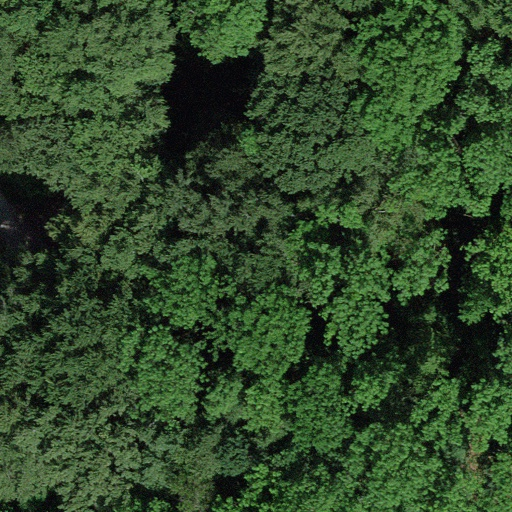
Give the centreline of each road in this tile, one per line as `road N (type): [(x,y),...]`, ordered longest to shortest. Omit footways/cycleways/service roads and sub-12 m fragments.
road 1 (track): [(68,264),(304,0)]
road 2 (track): [(0,368),(68,264),(0,186)]
